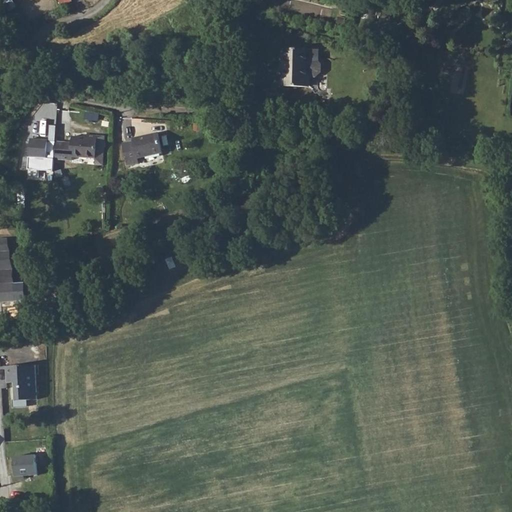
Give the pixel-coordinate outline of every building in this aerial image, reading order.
[(275,47),(275,54),(274,66),(276,66),(276,70),(275,82),(275,85),(307,86),(306,92),(318,93),(318,88),(319,76),(319,71),(312,70),(313,64),(311,62),(310,60),(310,48),(275,47)] [(53,171),(56,125),(49,125),(49,140),(28,139),(26,169),(53,171)] [(132,139),(120,141),(124,162),(135,160),(134,155),(160,150),(157,131),(131,136),(132,139)] [(103,139),(89,138),(79,138),(79,143),(62,143),(61,160),(78,161),(78,157),(102,158),(102,157),(103,139)] [(0,302),(16,302),(14,270),(8,237),(0,239),(0,302)] [(33,375),(4,376),(5,392),(13,392),(14,409),(21,408),(35,408),(33,375)] [(37,455),(14,457),(15,478),(39,476),(37,455)]
